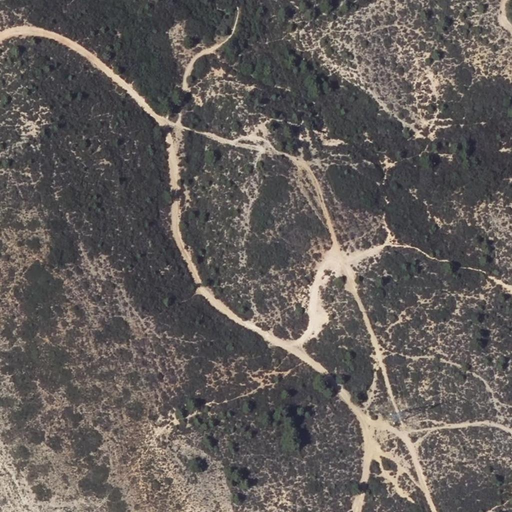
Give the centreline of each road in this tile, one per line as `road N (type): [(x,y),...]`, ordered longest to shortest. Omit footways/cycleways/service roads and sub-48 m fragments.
road 1 (track): [(0,38),(42,32),(74,43),(171,137),(176,238),(206,297),(309,360),(365,426),(359,511)]
road 2 (track): [(433,511),(401,434),(365,426)]
